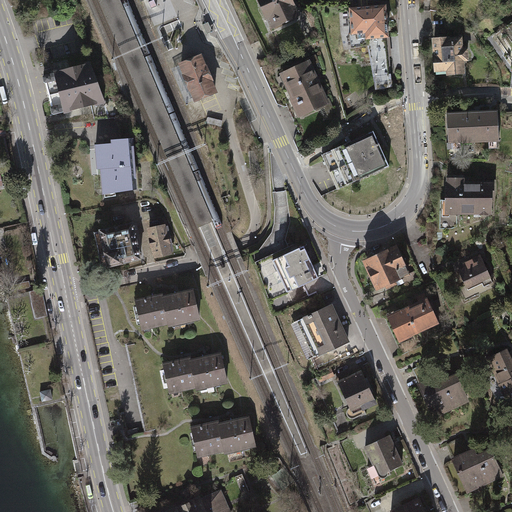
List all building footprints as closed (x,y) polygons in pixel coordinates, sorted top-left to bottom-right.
[(98,0),(198,228),(213,222),(120,0),(98,0)] [(259,0),(262,5),(261,9),(263,13),(265,16),(268,18),(272,28),(298,16),(290,0),(259,0)] [(385,6),(350,9),(350,12),(348,12),(349,20),(351,20),(352,34),(350,34),(352,45),(369,42),(373,65),(382,85),(386,85),(392,82),(385,6)] [(208,22),(203,25),(207,34),(212,32),(208,22)] [(511,33),(507,27),(499,32),(511,50),(511,33)] [(511,50),(499,32),(491,39),(511,68),(511,50)] [(471,41),(434,42),(435,79),(471,78),(471,41)] [(195,97),(196,100),(216,92),(201,57),(182,65),(192,90),(188,92),(191,99),(195,97)] [(99,62),(43,75),(52,117),(108,104),(99,62)] [(308,62),(283,74),(297,105),(298,104),(302,113),(301,114),(327,103),(317,83),(319,82),(316,76),(315,77),(308,62)] [(501,117),(446,116),(446,146),(500,146),(501,117)] [(373,131),(322,155),(337,189),(389,166),(373,131)] [(116,145),(97,147),(99,171),(103,170),(105,193),(137,190),(132,140),(115,141),(116,145)] [(498,178),(448,180),(448,207),(441,207),(441,230),(461,229),(461,219),(499,218),(498,178)] [(136,225),(102,232),(111,269),(144,261),(136,225)] [(166,227),(147,231),(154,260),(173,256),(166,227)] [(407,245),(368,261),(383,296),(422,280),(407,245)] [(302,249),(270,263),(284,294),(315,280),(302,249)] [(485,259),(456,273),(470,302),(499,288),(485,259)] [(26,292),(33,319),(45,316),(38,289),(26,292)] [(196,294),(165,300),(170,325),(171,331),(202,325),(196,294)] [(164,295),(135,301),(141,330),(170,325),(165,300),(164,295)] [(431,302),(386,321),(397,345),(441,326),(431,302)] [(334,307),(294,326),(311,363),(351,344),(334,307)] [(511,351),(511,348),(484,363),(505,401),(511,397),(511,351)] [(225,358),(193,364),(198,388),(199,393),(231,386),(225,358)] [(193,361),(164,366),(169,394),(198,388),(193,364),(193,361)] [(359,371),(333,382),(346,413),(373,402),(359,371)] [(461,379),(422,397),(433,420),(472,402),(461,379)] [(252,418),(221,425),(227,451),(228,455),(259,448),(252,418)] [(221,423),(191,430),(198,458),(227,451),(221,425),(221,423)] [(386,434),(360,447),(375,478),(401,465),(386,434)] [(484,440),(448,457),(467,494),(502,479),(484,440)] [(232,511),(222,489),(171,511),(232,511)] [(422,511),(416,498),(386,511),(422,511)]
